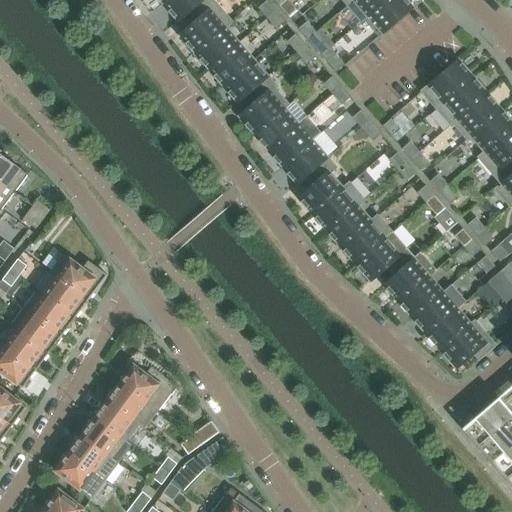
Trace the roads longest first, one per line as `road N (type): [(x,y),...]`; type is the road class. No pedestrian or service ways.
road 1 (residential): [(511,359),(470,392),(441,392),(428,383),(310,275),(111,0)]
road 2 (residential): [(301,511),(147,290)]
road 3 (residential): [(3,511),(128,304),(147,290)]
road 4 (residential): [(147,290),(71,185),(0,114)]
